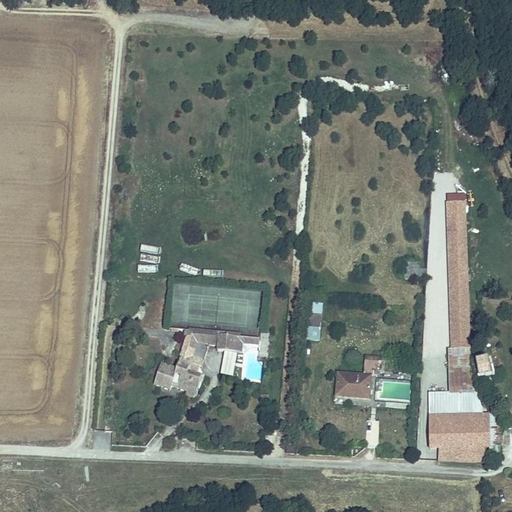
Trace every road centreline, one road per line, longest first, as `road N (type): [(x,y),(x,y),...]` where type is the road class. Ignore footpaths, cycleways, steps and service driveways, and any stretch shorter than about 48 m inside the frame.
road 1 (track): [(70,454),(85,427),(118,20),(421,29)]
road 2 (residential): [(0,452),(468,470)]
